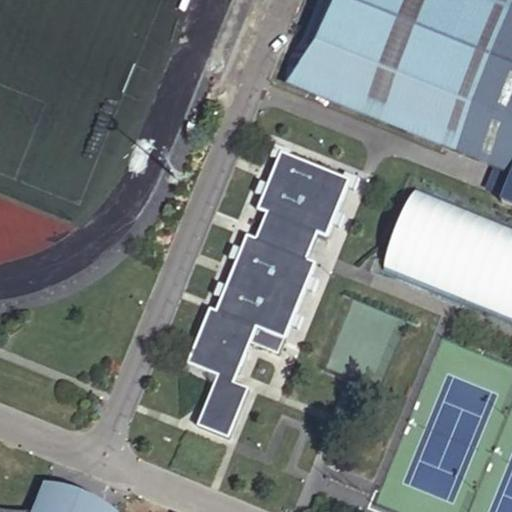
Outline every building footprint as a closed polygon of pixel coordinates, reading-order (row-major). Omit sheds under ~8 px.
[(511,0),(321,0),(294,69),(511,158),(511,0)] [(273,151),(278,152),(285,155),(288,147),(291,142),(278,137),(273,151)] [(209,306),(187,362),(218,375),(199,424),(229,437),(250,387),(235,381),(258,327),(282,336),(287,323),(280,320),(285,308),(292,311),(303,285),(295,282),(301,270),(307,273),(313,259),(303,255),(314,230),(324,234),(330,219),(323,216),(329,203),(336,206),(346,180),(339,177),(342,170),(288,147),(285,155),(278,152),(267,178),(274,181),(269,194),(262,191),(256,206),(266,210),(256,237),(245,232),(239,246),(246,249),(241,261),(235,258),(224,283),(231,286),(226,298),(219,296),(214,308),(209,306)] [(344,164),(342,170),(339,177),(346,180),(352,182),(357,169),(344,164)] [(511,172),(502,195),(511,199),(511,172)] [(257,189),(262,191),(269,194),(274,181),(267,178),(263,176),(257,189)] [(511,224),(413,185),(379,270),(511,323),(511,224)] [(341,208),(336,206),(329,203),(323,216),(330,219),(336,221),(341,208)] [(229,256),(235,258),(241,261),(246,249),(239,246),(234,244),(229,256)] [(313,276),(307,273),(301,270),(295,282),(303,285),(309,287),(313,276)] [(214,294),(219,296),(226,298),(231,286),(224,283),(219,281),(214,294)] [(298,313),(292,311),(285,308),(280,320),(287,323),(294,325),(298,313)] [(47,485),(37,511),(49,511),(56,496),(61,497),(69,498),(77,501),(85,504),(93,507),(100,511),(101,511),(117,511),(111,507),(96,498),(89,495),(81,492),(73,489),(64,487),(47,485)] [(101,511),(100,511),(93,507),(85,504),(77,501),(69,498),(61,497),(56,496),(49,511),(13,511),(0,509),(0,511),(101,511)]
